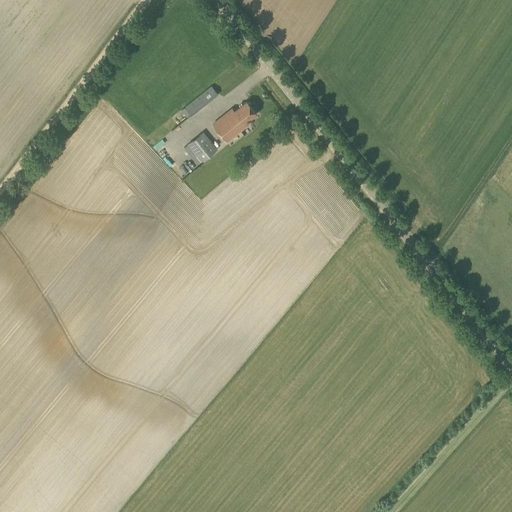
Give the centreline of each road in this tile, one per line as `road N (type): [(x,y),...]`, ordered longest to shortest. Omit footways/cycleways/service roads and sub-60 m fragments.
road 1 (unclassified): [(511,373),(212,0)]
road 2 (track): [(0,198),(152,0)]
